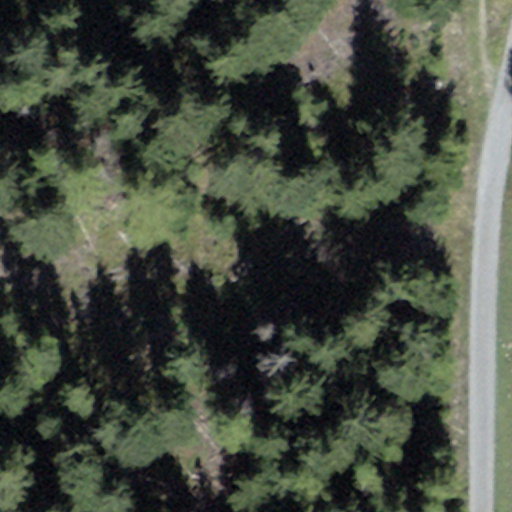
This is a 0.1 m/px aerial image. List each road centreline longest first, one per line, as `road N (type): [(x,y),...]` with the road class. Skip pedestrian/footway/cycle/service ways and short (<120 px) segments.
road 1 (track): [(511,80),(483,279),(486,511)]
road 2 (track): [(503,120),(485,93),(478,0)]
